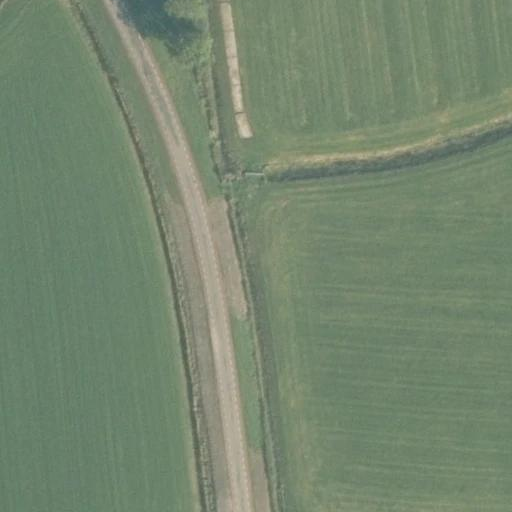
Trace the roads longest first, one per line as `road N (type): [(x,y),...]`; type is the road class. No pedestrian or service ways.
road 1 (tertiary): [(241,511),(219,326),(194,202),(145,63),(112,0)]
road 2 (track): [(194,202),(255,195),(227,0)]
